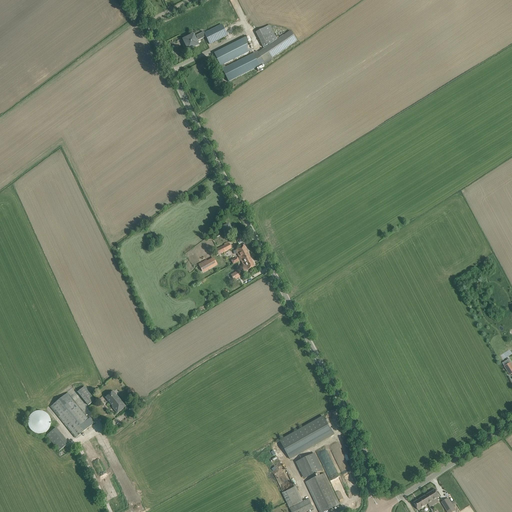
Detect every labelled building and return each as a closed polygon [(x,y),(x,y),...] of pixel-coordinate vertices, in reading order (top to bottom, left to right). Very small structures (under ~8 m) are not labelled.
[(221,25),(204,34),(203,32),(196,36),(197,39),(195,40),(193,35),(183,40),(188,50),(198,45),(196,42),(205,37),(209,44),(226,36),(221,25)] [(297,41),(290,31),(258,53),(256,51),(254,53),(260,66),(297,41)] [(221,69),(225,67),(224,64),(251,51),(247,43),(251,41),(249,37),(245,38),(213,54),(220,66),(221,69)] [(259,67),(260,66),(254,53),(253,54),(225,67),(221,69),(227,82),(259,67)] [(228,226),(222,229),(225,235),(231,232),(228,226)] [(217,256),(231,249),(229,243),(214,251),(217,256)] [(233,264),(241,261),(249,256),(244,246),(235,251),(239,258),(237,259),(237,258),(231,261),(233,264)] [(244,272),(250,269),(254,267),(249,256),(241,261),(243,266),(242,267),(244,272)] [(213,258),(200,266),(203,273),(217,265),(213,258)] [(234,281),(237,279),(241,277),(238,272),(231,276),(234,281)] [(94,400),(84,387),(77,393),(88,406),(90,404),(91,404),(94,401),(93,401),(94,400)] [(117,414),(125,407),(113,391),(105,398),(112,407),(112,408),(117,414)] [(50,407),(72,434),(75,438),(94,423),(91,419),(90,418),(88,419),(67,393),(50,407)] [(43,436),(47,433),(49,430),(50,426),(50,422),(48,419),(46,416),(43,414),(39,413),(35,413),(32,415),(29,417),(27,421),(26,424),(27,428),(29,432),(32,435),(35,436),(39,437),(43,436)] [(323,416),(280,440),(290,459),(334,435),(323,416)] [(68,444),(65,440),(56,428),(46,436),(59,451),(68,444)] [(325,449),(317,453),(339,503),(348,498),(325,449)] [(314,455),(296,463),(305,481),(322,472),(314,455)] [(306,482),(319,511),(323,511),(339,505),(324,474),(306,482)] [(283,493),(291,511),(306,511),(313,509),(308,499),(303,501),(295,487),(286,491),(283,493)] [(426,502),(428,504),(440,497),(435,490),(423,497),(426,502)] [(426,502),(423,497),(413,503),(418,510),(428,504),(426,502)] [(441,503),(444,507),(446,511),(452,511),(455,510),(453,507),(457,504),(454,501),(451,503),(448,499),(441,503)]
